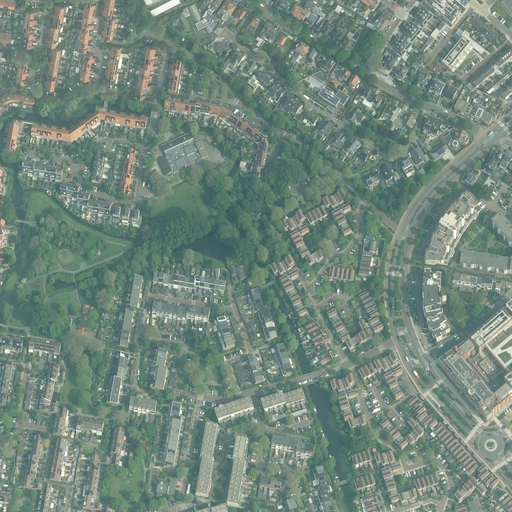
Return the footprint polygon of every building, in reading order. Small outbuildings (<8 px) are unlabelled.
[(169,0),(150,10),(152,15),(153,16),(165,10),(180,2),(180,1),(180,0),(179,0),(169,0)] [(203,16),(204,18),(207,23),(212,16),(213,15),(211,14),(215,8),(216,8),(221,0),(220,0),(213,0),(212,2),(211,4),(209,7),(207,11),(206,11),(205,12),(203,16)] [(212,16),(207,23),(212,31),(218,22),(217,22),(223,14),(231,1),(229,0),(224,0),(220,8),(216,14),(215,13),(213,15),(212,16)] [(285,0),(275,0),(273,4),(278,7),(279,6),(286,10),(290,3),(285,0)] [(307,0),(303,8),(300,6),(298,10),(296,10),(294,13),(294,14),(297,17),(298,16),(302,19),(309,9),(312,11),(315,7),(319,1),(317,0),(313,0),(312,2),(308,0),(307,0)] [(427,0),(425,4),(428,6),(429,6),(433,9),(432,10),(435,12),(434,14),(439,18),(440,17),(444,19),(445,19),(448,22),(448,23),(451,25),(456,19),(455,19),(457,17),(458,17),(460,14),(453,8),(452,8),(449,6),(450,4),(445,0),(444,2),(442,0),(427,0)] [(223,14),(217,22),(218,22),(222,25),(221,25),(223,26),(224,25),(227,20),(230,16),(228,15),(236,4),(231,1),(223,14)] [(290,11),(294,13),(296,10),(298,10),(300,6),(295,3),(290,11)] [(194,4),(187,7),(195,23),(198,29),(206,26),(209,32),(212,31),(207,23),(204,18),(202,20),(197,11),(197,10),(194,4)] [(385,10),(382,14),(389,19),(392,14),(386,10),(387,8),(383,5),(382,7),(385,10)] [(241,18),(246,11),(245,10),(245,9),(243,8),(243,9),(240,7),(238,10),(237,10),(234,14),(236,15),(235,17),(239,19),(240,18),(241,18)] [(318,14),(320,10),(315,7),(312,11),(306,21),(309,23),(309,24),(311,25),(311,24),(312,24),(319,14),(318,14)] [(178,20),(181,25),(183,30),(189,27),(184,17),(190,15),(186,8),(183,9),(184,11),(182,12),(181,12),(169,18),(172,24),(178,20)] [(326,18),(328,19),(334,10),(332,9),(331,11),(330,11),(326,18)] [(418,13),(418,14),(428,23),(434,16),(429,12),(427,14),(422,9),(421,10),(420,10),(418,13)] [(334,10),(328,19),(321,29),(322,30),(321,31),(323,32),(323,33),(325,33),(327,34),(329,31),(334,24),(330,22),(333,17),(336,18),(339,13),(334,10)] [(377,18),(379,19),(386,24),(389,19),(382,14),(380,17),(379,16),(377,18)] [(414,18),(414,19),(419,24),(418,26),(422,30),(428,23),(418,14),(417,15),(416,15),(414,18)] [(248,25),(252,28),(254,30),(259,23),(258,23),(260,18),(255,15),(248,25)] [(323,17),(321,15),(320,15),(316,22),(317,23),(315,26),(316,27),(316,28),(318,28),(319,29),(326,19),(323,17)] [(227,20),(224,25),(227,27),(232,18),(231,17),(230,16),(227,20)] [(472,20),(469,17),(466,21),(472,26),(473,25),(472,25),(476,20),(474,18),(472,20)] [(374,23),(375,24),(382,29),(386,24),(379,19),(377,22),(376,21),(374,23)] [(476,20),(472,25),(473,25),(477,29),(476,30),(477,31),(482,24),(481,24),(482,23),(477,19),(476,20)] [(218,22),(212,31),(218,34),(220,30),(223,26),(221,25),(222,25),(218,22)] [(259,34),(258,35),(258,36),(262,38),(265,33),(267,34),(266,35),(270,37),(271,37),(270,39),(273,41),(278,33),(275,32),(276,30),(270,27),(271,26),(266,23),(266,24),(261,31),(259,34)] [(409,25),(407,27),(408,28),(407,29),(417,37),(421,32),(421,33),(423,30),(418,26),(416,29),(411,24),(410,25),(409,25)] [(486,28),(482,24),(477,31),(482,34),(483,34),(484,34),(488,28),(487,27),(486,28)] [(338,37),(339,38),(341,39),(342,38),(346,32),(346,31),(346,29),(344,28),(343,28),(342,29),(338,26),(336,28),(330,36),(333,38),(333,39),(336,41),(338,37)] [(492,31),(488,28),(484,34),(487,37),(486,38),(489,40),(493,34),(491,32),(492,31)] [(406,29),(403,32),(404,33),(403,34),(409,38),(407,40),(408,41),(410,43),(412,44),(413,42),(413,41),(417,37),(407,29),(406,30),(406,29)] [(463,40),(442,65),(452,73),(472,48),(481,55),(484,51),(459,30),(455,34),(463,40)] [(344,46),(346,47),(347,47),(350,43),(350,44),(353,40),(356,42),(358,37),(360,33),(356,31),(354,34),(349,31),(344,39),(345,39),(342,44),(344,45),(344,46)] [(283,43),(284,42),(287,36),(286,35),(286,34),(285,33),(283,34),(281,32),(275,42),(281,45),(282,43),(283,43)] [(496,36),(493,34),(489,40),(492,43),(493,42),(495,44),(500,38),(497,36),(496,36)] [(371,44),(375,37),(371,35),(367,41),(371,44)] [(399,39),(396,42),(397,42),(396,43),(406,51),(410,47),(412,45),(410,43),(408,41),(406,43),(400,39),(400,40),(399,39)] [(224,58),(230,51),(225,47),(225,46),(221,43),(220,45),(216,43),(215,45),(212,42),(207,49),(214,55),(216,52),(224,58)] [(395,44),(393,46),(393,47),(393,48),(398,53),(396,55),(401,59),(403,56),(402,56),(406,51),(396,43),(396,44),(395,44)] [(294,65),(300,55),(305,47),(304,46),(302,44),(301,45),(300,44),(300,45),(299,44),(296,49),(294,52),(295,52),(297,53),(291,63),(294,65)] [(306,47),(305,47),(300,55),(305,58),(310,51),(308,50),(309,49),(308,49),(309,48),(306,47)] [(306,58),(305,60),(306,60),(305,61),(307,63),(307,64),(310,66),(311,65),(313,63),(312,62),(317,54),(316,54),(317,53),(314,52),(312,51),(307,59),(306,58)] [(510,59),(511,57),(511,56),(507,51),(503,55),(509,62),(511,61),(510,59)] [(230,57),(224,65),(227,68),(229,64),(233,67),(236,64),(236,65),(237,64),(239,65),(241,67),(244,64),(241,62),(242,61),(244,58),(238,53),(233,59),(230,57)] [(423,54),(418,61),(420,63),(426,56),(423,54)] [(507,64),(509,62),(503,55),(498,59),(503,65),(506,62),(507,64)] [(382,67),(382,68),(382,69),(382,70),(386,72),(386,71),(390,73),(390,72),(393,67),(396,69),(395,70),(398,65),(399,64),(394,61),(388,58),(387,58),(386,58),(385,59),(384,62),(385,63),(383,65),(383,66),(382,67)] [(331,76),(337,68),(334,66),(334,65),(325,59),(322,63),(325,65),(323,68),(329,72),(328,74),(331,76)] [(498,59),(494,63),(499,69),(503,65),(498,59)] [(432,60),(426,65),(429,68),(431,67),(437,70),(439,66),(440,64),(432,60)] [(245,62),(239,70),(243,72),(243,71),(249,76),(256,67),(249,62),(248,64),(245,62)] [(78,68),(95,71),(96,69),(89,67),(90,65),(78,63),(78,68)] [(494,63),(489,67),(494,73),(499,69),(494,63)] [(396,76),(398,77),(397,78),(400,80),(400,79),(403,80),(404,77),(408,71),(401,67),(398,65),(395,70),(398,71),(396,76)] [(489,67),(485,71),(490,76),(494,73),(489,67)] [(485,71),(480,74),(485,80),(490,76),(485,71)] [(254,89),(256,85),(258,83),(266,88),(269,84),(270,84),(273,80),(263,72),(260,76),(259,76),(257,79),(253,76),(251,79),(247,84),(254,89)] [(312,77),(324,85),(326,82),(321,72),(312,77)] [(346,82),(350,75),(349,75),(349,74),(348,73),(346,73),(344,72),(338,80),(344,84),(346,82)] [(420,72),(416,82),(418,83),(416,86),(420,88),(421,87),(425,89),(429,81),(426,79),(427,76),(420,72)] [(480,74),(475,78),(480,84),(485,80),(480,74)] [(357,85),(359,81),(353,77),(348,85),(349,85),(348,87),(352,89),(353,88),(354,89),(355,88),(356,89),(358,86),(357,85)] [(335,89),(338,85),(336,84),(337,83),(330,78),(326,83),(335,89)] [(475,78),(471,82),(476,88),(480,84),(475,78)] [(428,91),(434,93),(437,86),(435,85),(436,82),(433,81),(428,91)] [(446,82),(444,87),(443,90),(446,91),(443,97),(452,102),(457,91),(449,87),(450,84),(446,82)] [(471,92),(476,88),(471,82),(466,86),(471,92)] [(440,96),(443,90),(444,87),(438,84),(437,86),(434,93),(440,96)] [(274,101),(277,103),(279,100),(283,93),(284,94),(285,93),(282,91),(276,87),(271,93),(268,90),(263,97),(268,101),(271,97),(275,100),(274,101)] [(505,100),(510,96),(505,90),(503,88),(501,90),(503,92),(501,94),(505,100)] [(362,104),(366,106),(373,95),(365,90),(362,94),(360,92),(358,95),(360,96),(360,98),(364,101),(362,104)] [(349,98),(339,91),(334,99),(324,92),(320,98),(323,100),(335,109),(337,106),(338,104),(343,107),(349,98)] [(489,91),(486,94),(499,100),(501,96),(499,95),(492,92),(489,91)] [(9,93),(4,95),(7,104),(12,103),(14,93),(9,93)] [(381,101),(373,95),(366,106),(370,109),(372,106),(376,109),(381,101)] [(454,109),(459,112),(465,99),(460,97),(454,109)] [(284,107),(290,111),(296,103),(290,98),(287,102),(285,101),(279,108),(282,110),(284,107)] [(174,115),(174,112),(177,99),(174,99),(174,103),(171,102),(169,111),(169,114),(174,115)] [(467,100),(465,99),(459,112),(464,114),(468,105),(465,104),(467,100)] [(471,107),(468,105),(464,114),(469,117),(477,101),(474,100),(471,107)] [(479,102),(477,101),(469,117),(475,119),(479,110),(476,109),(479,102)] [(302,107),(296,103),(290,111),(296,116),(293,119),(296,121),(301,113),(299,112),(302,107)] [(481,111),(479,110),(475,119),(480,121),(485,108),(487,105),(485,104),(484,108),(483,107),(481,111)] [(360,114),(362,111),(356,108),(357,107),(354,105),(350,111),(353,113),(348,120),(354,124),(356,120),(360,123),(364,117),(360,114)] [(395,127),(396,128),(400,120),(397,117),(400,110),(395,107),(394,109),(388,105),(383,114),(392,118),(390,121),(392,123),(391,125),(392,125),(395,127)] [(227,111),(223,109),(219,118),(223,120),(230,109),(229,108),(227,111)] [(480,121),(485,124),(490,111),(485,108),(480,121)] [(232,111),(230,109),(223,120),(227,123),(233,116),(230,114),(232,111)] [(491,111),(490,111),(485,124),(489,126),(492,120),(495,121),(497,116),(499,117),(500,115),(491,110),(491,111)] [(300,120),(303,123),(305,124),(307,121),(314,126),(319,119),(310,113),(309,114),(306,112),(300,120)] [(104,123),(109,124),(111,114),(109,113),(109,115),(104,114),(98,113),(92,117),(91,116),(89,117),(95,126),(99,123),(99,122),(100,121),(103,122),(105,122),(104,123)] [(235,117),(233,116),(227,123),(231,126),(239,115),(237,114),(235,117)] [(404,121),(400,120),(396,128),(399,129),(402,125),(409,128),(415,118),(407,114),(404,121)] [(240,116),(239,115),(231,126),(235,129),(241,121),(238,120),(240,116)] [(88,120),(86,122),(91,129),(95,126),(89,117),(87,119),(88,120)] [(243,123),(241,121),(235,129),(239,132),(247,121),(245,120),(243,123)] [(426,131),(429,133),(434,123),(427,120),(425,124),(426,125),(423,130),(424,130),(422,133),(425,134),(426,131)] [(249,122),(247,121),(239,132),(243,135),(249,127),(246,126),(249,122)] [(82,122),(81,123),(87,132),(91,129),(86,122),(84,123),(82,122)] [(322,122),(318,128),(320,129),(319,131),(318,132),(323,136),(324,134),(326,136),(333,127),(326,122),(324,124),(322,122)] [(7,130),(7,132),(18,134),(18,129),(21,129),(22,124),(14,123),(13,128),(10,127),(9,130),(7,130)] [(80,126),(78,127),(83,135),(87,132),(81,123),(79,124),(80,126)] [(434,123),(429,133),(430,133),(430,135),(435,138),(435,136),(436,136),(439,130),(442,131),(444,128),(441,127),(441,126),(434,123)] [(251,129),(249,127),(243,135),(248,138),(255,127),(253,126),(251,129)] [(74,128),(73,129),(79,138),(83,135),(78,127),(75,129),(74,128)] [(257,128),(255,127),(248,138),(252,141),(257,133),(255,132),(257,128)] [(72,132),(69,133),(75,141),(79,138),(73,129),(70,130),(72,132)] [(259,135),(257,133),(252,141),(256,144),(263,133),(262,132),(259,135)] [(467,144),(468,141),(468,140),(466,139),(467,136),(465,135),(464,134),(462,133),(461,133),(458,132),(456,137),(455,137),(455,139),(452,146),(453,146),(453,147),(455,149),(456,148),(458,144),(463,146),(464,143),(466,144),(467,144)] [(265,134),(263,133),(256,144),(259,146),(267,142),(267,140),(263,137),(265,134)] [(324,145),(322,147),(325,150),(326,151),(328,148),(330,146),(334,149),(335,147),(338,148),(339,150),(340,150),(344,145),(342,143),(346,139),(345,138),(338,133),(333,139),(332,140),(329,138),(324,145)] [(159,161),(163,170),(165,176),(178,170),(187,166),(187,165),(195,162),(196,162),(208,157),(201,142),(199,143),(197,140),(194,141),(190,134),(161,147),(166,158),(159,161)] [(353,155),(360,145),(354,141),(349,147),(347,145),(342,151),(346,155),(348,152),(353,155)] [(269,144),(267,142),(259,146),(258,149),(271,151),(272,149),(268,148),(269,144)] [(444,152),(447,150),(443,144),(433,150),(429,153),(434,161),(438,158),(445,153),(444,152)] [(369,160),(372,156),(364,150),(361,154),(359,152),(354,159),(356,161),(358,159),(364,163),(367,159),(369,160)] [(427,163),(430,162),(426,156),(423,157),(419,150),(411,155),(418,165),(425,161),(427,163)] [(487,163),(485,167),(489,169),(493,172),(494,171),(495,169),(499,163),(500,162),(504,156),(503,155),(503,154),(501,153),(500,153),(496,151),(494,151),(493,154),(492,154),(489,158),(490,159),(489,159),(487,162),(487,163)] [(502,164),(499,168),(502,170),(500,173),(503,174),(505,171),(506,170),(511,161),(511,160),(509,159),(510,159),(507,156),(506,157),(504,156),(500,162),(502,164)] [(413,171),(413,170),(411,168),(414,166),(410,158),(407,160),(406,160),(401,163),(404,167),(401,168),(406,175),(413,171)] [(22,173),(27,174),(30,159),(28,159),(28,162),(23,162),(22,170),(22,173)] [(32,177),(39,178),(41,163),(39,163),(38,166),(35,165),(33,175),(32,177)] [(50,168),(46,167),(44,178),(50,179),(52,165),(50,164),(50,168)] [(61,170),(57,169),(55,180),(61,181),(63,170),(63,167),(61,166),(61,170)] [(390,167),(382,170),(388,181),(393,178),(395,182),(400,179),(399,176),(396,172),(393,174),(390,167)] [(378,168),(374,170),(372,171),(373,175),(364,179),(368,186),(380,180),(377,174),(380,173),(378,168)] [(470,173),(465,181),(471,185),(476,175),(477,176),(479,173),(478,173),(479,172),(476,170),(475,171),(474,170),(472,169),(470,170),(469,171),(472,173),(471,173),(470,173)] [(493,172),(491,174),(500,180),(502,177),(503,174),(500,173),(498,174),(494,171),(493,172)] [(72,186),(68,186),(66,197),(72,198),(74,183),(73,183),(72,186)] [(342,200),(346,198),(342,190),(338,193),(339,195),(328,200),(327,199),(322,201),(326,209),(330,206),(332,210),(344,203),(342,200)] [(76,204),(82,205),(84,191),(83,191),(82,194),(79,193),(78,193),(77,199),(76,204)] [(453,207),(448,213),(445,218),(441,223),(440,224),(438,225),(437,226),(437,227),(436,228),(437,230),(435,235),(431,242),(427,250),(424,258),(421,256),(420,260),(418,263),(435,266),(436,264),(447,265),(449,259),(450,257),(452,258),(454,252),(453,251),(456,246),(459,239),(463,233),(467,227),(472,221),(473,220),(474,220),(478,215),(477,215),(482,210),(473,202),(475,201),(469,195),(468,197),(464,194),(458,200),(453,207)] [(86,212),(92,213),(95,199),(93,199),(93,202),(89,201),(88,207),(87,206),(86,212)] [(104,204),(100,203),(98,214),(103,215),(106,201),(104,201),(104,204)] [(344,214),(351,210),(348,206),(341,209),(344,214)] [(322,207),(318,210),(323,218),(327,216),(322,207)] [(119,220),(122,220),(124,211),(120,211),(121,210),(114,209),(113,215),(112,220),(113,220),(113,221),(118,222),(118,221),(119,221),(119,220)] [(128,221),(132,222),(133,213),(130,212),(130,211),(124,210),(124,211),(122,220),(122,221),(128,222),(128,221)] [(318,210),(314,212),(319,221),(323,218),(318,210)] [(344,237),(351,234),(339,211),(332,214),(339,227),(340,227),(343,232),(342,233),(344,237)] [(133,213),(132,222),(131,223),(137,224),(137,225),(141,225),(143,215),(139,214),(140,213),(133,212),(133,213)] [(314,212),(310,214),(314,223),(319,221),(314,212)] [(285,222),(284,223),(281,224),(285,232),(289,229),(291,232),(302,226),(300,223),(304,221),(300,213),(296,216),(297,217),(286,223),(285,222)] [(482,268),(484,268),(484,270),(485,270),(485,268),(487,269),(487,271),(489,271),(490,269),(495,270),(496,272),(498,273),(498,271),(501,271),(501,272),(501,273),(502,271),(504,272),(504,274),(505,274),(507,273),(511,273),(511,231),(500,218),(501,217),(498,213),(491,219),(494,222),(491,224),(496,231),(497,231),(507,243),(507,244),(508,244),(511,248),(511,261),(511,263),(463,254),(463,252),(460,252),(460,254),(461,254),(459,265),(462,265),(463,267),(465,267),(465,265),(468,265),(468,267),(468,266),(471,266),(470,268),(472,268),(474,266),(479,267),(480,269),(482,270),(482,268)] [(310,225),(314,223),(310,214),(306,216),(310,225)] [(302,237),(309,233),(306,229),(299,233),(302,237)] [(303,260),(309,257),(297,234),(290,238),(297,251),(299,250),(302,255),(300,256),(303,260)] [(376,254),(378,244),(374,243),(375,239),(366,238),(366,241),(364,241),(364,244),(371,245),(370,253),(376,254)] [(319,262),(324,259),(320,252),(305,260),(309,267),(314,265),(313,263),(318,260),(319,262)] [(286,261),(284,262),(276,266),(275,265),(270,267),(274,275),(280,272),(282,275),(290,271),(288,268),(294,265),(290,257),(286,259),(286,261)] [(249,275),(247,276),(243,266),(236,269),(241,281),(245,279),(246,281),(251,279),(249,275)] [(292,281),(299,277),(296,273),(289,277),(292,281)] [(440,305),(446,304),(445,299),(439,299),(441,275),(425,274),(423,303),(427,323),(429,328),(430,328),(431,330),(432,332),(431,332),(436,342),(451,335),(442,318),(440,305)] [(456,284),(461,285),(461,283),(462,276),(454,275),(452,284),(453,284),(453,282),(456,283),(456,284)] [(468,286),(469,285),(468,285),(469,278),(462,276),(461,283),(464,284),(464,286),(468,286)] [(280,281),(284,289),(287,294),(288,293),(291,299),(290,300),(294,308),(296,307),(299,313),(297,314),(300,318),(307,314),(287,278),(280,281)] [(476,288),(476,286),(477,279),(469,278),(468,285),(469,285),(472,285),(472,287),(476,288)] [(479,288),(483,289),(485,280),(477,279),(476,286),(479,287),(479,288)] [(493,282),(485,280),(483,289),(491,290),(493,282)] [(249,294),(250,299),(260,296),(258,291),(249,294)] [(359,297),(361,301),(370,297),(368,292),(359,297)] [(249,305),(252,304),(261,301),(260,296),(250,299),(248,300),(249,305)] [(361,301),(364,306),(372,301),(370,297),(361,301)] [(252,304),(253,309),(263,306),(261,301),(252,304)] [(364,306),(366,310),(375,305),(372,301),(364,306)] [(377,309),(375,305),(366,310),(368,314),(377,309)] [(486,328),(468,343),(480,357),(473,364),(501,396),(507,390),(511,396),(511,305),(510,308),(493,322),(492,323),(491,323),(488,326),(489,326),(486,328)] [(258,313),(259,318),(269,314),(268,310),(265,310),(265,311),(258,313)] [(343,344),(350,340),(334,312),(327,316),(330,320),(331,319),(334,324),(332,325),(337,334),(339,333),(341,338),(340,339),(343,344)] [(374,334),(383,329),(377,318),(379,317),(377,313),(369,317),(371,321),(368,322),(374,334)] [(259,318),(261,323),(271,319),(269,314),(259,318)] [(261,323),(263,328),(272,324),(271,319),(261,323)] [(302,328),(304,333),(315,326),(313,322),(302,328)] [(363,332),(367,329),(363,322),(359,325),(363,332)] [(214,332),(217,331),(228,327),(227,323),(216,327),(213,328),(214,332)] [(263,328),(264,332),(274,329),(272,324),(263,328)] [(307,331),(309,335),(317,330),(315,326),(304,333),(307,331)] [(264,332),(266,337),(276,334),(274,329),(264,332)] [(309,335),(311,339),(320,335),(317,330),(309,335)] [(359,345),(372,338),(368,331),(345,344),(349,351),(354,348),(353,347),(358,344),(359,345)] [(311,339),(313,344),(322,339),(320,335),(311,339)] [(324,343),(322,339),(313,344),(315,347),(322,344),(324,343)] [(444,360),(436,365),(457,391),(457,392),(460,396),(459,396),(472,411),(474,410),(486,424),(492,419),(491,418),(499,412),(498,411),(511,399),(511,396),(507,390),(501,396),(473,364),(480,357),(468,343),(468,344),(460,351),(459,350),(456,352),(456,353),(445,361),(444,360)] [(312,349),(315,353),(324,348),(322,344),(315,347),(312,349)] [(274,349),(275,354),(285,350),(283,346),(274,349)] [(315,353),(317,357),(326,352),(324,348),(315,353)] [(275,354),(277,359),(287,355),(285,350),(275,354)] [(317,357),(319,362),(328,357),(326,352),(317,357)] [(394,363),(398,361),(394,354),(389,356),(390,358),(387,360),(385,361),(380,364),(379,362),(374,364),(378,372),(382,370),(384,373),(395,366),(394,363)] [(277,359),(278,364),(288,360),(287,355),(277,359)] [(247,360),(248,366),(257,362),(256,357),(247,360)] [(331,361),(328,357),(319,362),(321,366),(331,361)] [(280,368),(290,365),(288,360),(278,364),(279,364),(278,365),(278,366),(278,367),(279,367),(280,368)] [(371,364),(367,367),(372,375),(376,373),(371,364)] [(278,369),(280,374),(291,370),(290,365),(280,368),(278,369)] [(250,370),(252,375),(261,372),(259,367),(250,370)] [(367,367),(363,369),(367,378),(372,375),(367,367)] [(363,380),(367,378),(363,369),(358,371),(363,380)] [(395,377),(403,374),(400,369),(393,373),(395,377)] [(293,375),(291,370),(280,374),(281,379),(293,375)] [(395,400),(402,397),(390,374),(383,378),(390,391),(392,390),(394,395),(393,396),(395,400)] [(350,385),(354,384),(352,376),(346,378),(347,379),(336,383),(336,381),(330,383),(333,391),(337,389),(338,393),(351,389),(350,385)] [(264,382),(262,377),(253,380),(255,385),(264,382)] [(302,392),(284,397),(283,398),(282,394),(274,397),(275,398),(261,403),(264,413),(278,408),(279,410),(283,408),(283,407),(286,406),(286,408),(305,402),(302,392)] [(344,417),(345,420),(345,422),(352,420),(345,395),(337,398),(342,412),(344,411),(345,417),(344,417)] [(407,403),(410,407),(418,400),(414,397),(407,403)] [(421,404),(418,400),(410,407),(413,411),(421,404)] [(215,414),(217,420),(218,424),(254,412),(250,402),(215,414)] [(431,430),(437,424),(434,420),(432,422),(424,412),(425,411),(422,407),(415,413),(419,417),(416,419),(425,429),(427,426),(431,430)] [(361,427),(366,425),(364,418),(348,422),(350,430),(355,429),(355,427),(361,425),(361,427)] [(401,450),(407,444),(386,420),(380,425),(383,429),(385,428),(389,433),(387,434),(394,441),(395,440),(399,444),(398,446),(401,450)] [(412,429),(416,426),(411,420),(407,423),(412,429)] [(432,432),(436,436),(443,429),(440,425),(432,432)] [(214,447),(217,428),(205,426),(202,445),(201,445),(199,459),(203,460),(202,462),(200,462),(199,467),(201,467),(196,496),(207,498),(212,469),(213,469),(215,462),(213,461),(215,447),(214,447)] [(416,440),(424,434),(418,428),(405,440),(410,446),(414,442),(413,441),(415,439),(416,440)] [(436,436),(439,440),(447,433),(443,429),(436,436)] [(439,440),(442,443),(449,436),(447,433),(439,440)] [(442,443),(445,446),(453,440),(449,436),(442,443)] [(445,446),(448,450),(456,443),(453,440),(445,446)] [(235,441),(233,455),(228,454),(228,459),(227,459),(226,462),(228,462),(228,464),(233,465),(232,473),(233,473),(227,507),(237,508),(244,475),(245,475),(247,465),(243,465),(244,462),(246,462),(249,443),(235,441)] [(448,450),(451,454),(459,447),(456,443),(448,450)] [(451,454),(454,457),(462,450),(459,447),(451,454)] [(454,457),(458,460),(465,454),(462,450),(454,457)] [(382,467),(395,462),(392,453),(380,457),(379,455),(374,456),(377,465),(381,463),(382,467)] [(458,460),(461,464),(468,457),(465,454),(458,460)] [(461,464),(464,468),(471,461),(468,457),(461,464)] [(464,468),(467,471),(474,464),(471,461),(464,468)] [(478,468),(474,464),(467,471),(470,475),(478,468)] [(493,489),(499,484),(496,480),(494,481),(486,472),(487,471),(484,467),(477,472),(481,476),(478,478),(486,487),(488,485),(493,489)] [(312,471),(314,476),(324,473),(322,468),(312,471)] [(392,504),(399,502),(388,469),(381,471),(384,481),(386,480),(387,483),(385,483),(388,494),(390,493),(392,499),(390,499),(392,504)] [(314,476),(316,481),(325,478),(324,473),(314,476)] [(316,481),(317,486),(327,483),(325,478),(316,481)] [(459,502),(478,485),(473,479),(462,489),(463,490),(459,494),(458,493),(454,497),(459,502)] [(156,498),(159,499),(165,500),(166,497),(169,497),(170,495),(173,496),(176,481),(170,480),(170,483),(159,482),(156,498)] [(319,490),(320,495),(321,496),(327,493),(328,493),(330,493),(329,487),(319,490)] [(481,497),(486,493),(480,487),(476,491),(481,497)] [(412,501),(417,499),(415,491),(399,496),(402,504),(407,502),(406,501),(412,499),(412,501)] [(497,499),(500,503),(508,496),(504,493),(497,499)] [(500,503),(503,506),(511,500),(508,496),(500,503)] [(285,503),(287,508),(296,505),(294,499),(285,503)] [(503,506),(506,510),(511,504),(511,501),(511,500),(503,506)] [(363,509),(365,509),(375,506),(373,501),(364,504),(362,505),(363,509)] [(321,506),(322,511),(332,508),(331,503),(321,506)]
